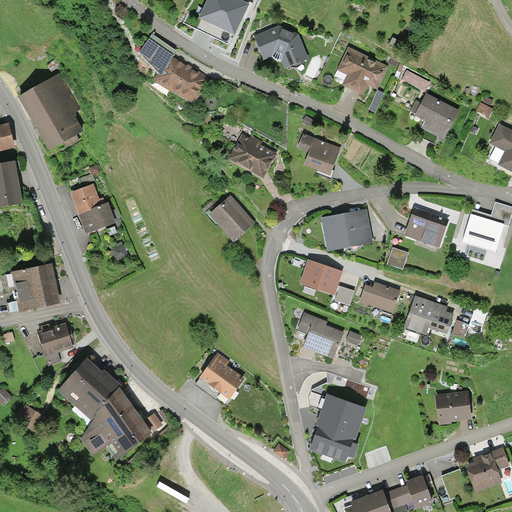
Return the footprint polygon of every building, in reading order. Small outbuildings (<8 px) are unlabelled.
[(250,5),(239,0),(207,0),(198,19),(234,37),(250,5)] [(254,36),(264,61),(271,57),(272,58),(273,59),(274,59),(275,60),(275,61),(276,61),(277,61),(278,61),(280,62),(281,62),(282,62),(285,69),(309,59),(299,34),(279,26),(254,36)] [(158,73),(162,76),(173,58),(176,52),(153,34),(139,53),(158,73)] [(389,67),(348,47),(337,71),(347,75),(342,86),(364,96),(369,86),(378,90),(389,67)] [(186,65),(173,58),(162,76),(158,73),(153,81),(194,105),(211,78),(187,64),(186,65)] [(398,62),(391,58),(388,63),(396,67),(398,62)] [(407,71),(402,80),(426,92),(430,83),(407,71)] [(81,110),(60,74),(18,97),(49,152),(84,133),(75,117),(77,116),(76,113),(81,110)] [(385,93),(378,90),(369,110),(376,113),(385,93)] [(460,111),(427,93),(421,103),(416,100),(411,111),(416,114),(415,116),(425,121),(422,127),(444,140),(460,111)] [(486,97),(483,103),(490,107),(493,101),(486,97)] [(481,102),(476,111),(489,118),(493,109),(490,107),(483,103),(481,102)] [(306,116),(303,123),(313,128),(316,121),(306,116)] [(9,124),(0,126),(0,152),(15,148),(9,124)] [(511,130),(499,124),(489,144),(505,152),(498,166),(511,173),(511,130)] [(341,149),(303,134),(298,149),(309,153),(304,166),(331,176),(341,149)] [(251,140),(242,135),(228,160),(264,180),(278,155),(261,145),(263,142),(253,137),(251,140)] [(0,164),(0,209),(23,205),(16,162),(0,164)] [(97,165),(90,168),(93,176),(100,173),(97,165)] [(70,193),(79,216),(90,211),(90,210),(102,206),(94,185),(70,193)] [(220,206),(209,215),(234,243),(255,224),(231,196),(220,206)] [(207,213),(209,215),(220,206),(214,200),(203,209),(206,213),(207,213)] [(511,216),(511,207),(496,202),(492,216),(473,210),(462,244),(470,247),(467,257),(484,262),(487,252),(496,254),(504,226),(509,228),(511,216)] [(90,211),(79,216),(86,235),(116,224),(108,203),(102,206),(90,210),(90,211)] [(439,249),(449,221),(415,208),(405,236),(439,249)] [(367,210),(321,218),(328,252),(373,243),(367,210)] [(125,245),(112,250),(117,262),(129,256),(125,245)] [(392,248),(387,265),(403,270),(409,253),(392,248)] [(343,272),(308,260),(300,284),(334,296),(343,272)] [(53,264),(11,273),(17,302),(19,312),(19,313),(60,304),(53,264)] [(401,291),(375,282),(373,288),(366,285),(360,303),(393,314),(401,291)] [(355,291),(340,286),(335,301),(350,306),(355,291)] [(448,307),(415,296),(404,329),(427,337),(430,329),(447,335),(454,315),(446,312),(448,307)] [(19,312),(17,302),(6,304),(8,314),(19,312)] [(488,311),(476,307),(466,335),(479,339),(488,311)] [(297,331),(308,335),(303,348),(333,360),(344,332),(326,325),(328,322),(304,313),(297,331)] [(66,324),(37,333),(45,358),(46,358),(58,353),(74,348),(66,324)] [(350,331),(346,342),(358,346),(362,336),(350,331)] [(13,332),(4,335),(7,343),(15,341),(13,332)] [(61,362),(58,353),(46,358),(48,366),(61,362)] [(230,362),(218,353),(199,379),(230,400),(245,379),(227,366),(230,362)] [(102,372),(87,359),(58,392),(91,421),(119,389),(122,386),(104,371),(102,372)] [(13,398),(3,388),(0,391),(0,402),(4,407),(13,398)] [(152,434),(119,389),(91,421),(93,422),(80,439),(94,457),(107,449),(116,462),(152,434)] [(469,392),(436,395),(439,425),(451,424),(451,422),(472,420),(469,392)] [(368,409),(327,395),(314,432),(316,433),(310,451),(346,464),(348,458),(354,461),(360,446),(355,444),(368,409)] [(24,404),(15,419),(37,434),(47,419),(24,404)] [(162,410),(156,415),(163,425),(170,420),(162,410)] [(155,414),(145,421),(154,432),(163,425),(156,415),(155,414)] [(290,452),(279,444),(273,452),(284,460),(290,452)] [(495,462),(498,470),(510,466),(503,448),(490,452),(491,454),(494,462),(495,462)] [(494,462),(491,454),(484,456),(483,455),(473,459),(475,463),(466,466),(475,493),(503,483),(498,470),(495,462),(494,462)] [(460,469),(441,477),(450,500),(469,493),(460,469)] [(423,476),(406,482),(407,485),(413,502),(416,511),(433,504),(423,476)] [(413,502),(407,485),(384,493),(390,510),(413,502)] [(383,491),(367,497),(372,511),(391,511),(390,510),(384,493),(383,491)] [(372,511),(367,497),(351,503),(352,506),(354,511),(372,511)]
